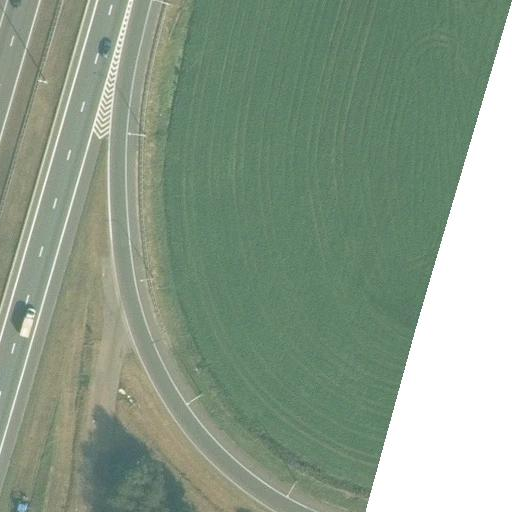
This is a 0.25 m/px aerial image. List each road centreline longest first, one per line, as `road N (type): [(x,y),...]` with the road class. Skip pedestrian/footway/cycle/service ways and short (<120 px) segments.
road 1 (motorway): [(293,511),(217,457),(174,406),(136,323),(123,265),(117,160),(140,0)]
road 2 (motorway): [(0,393),(113,0)]
